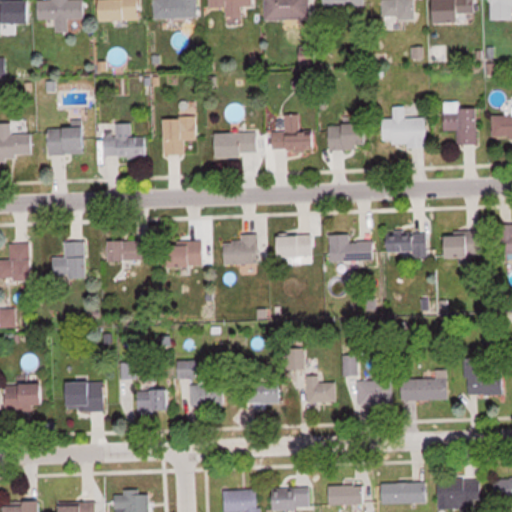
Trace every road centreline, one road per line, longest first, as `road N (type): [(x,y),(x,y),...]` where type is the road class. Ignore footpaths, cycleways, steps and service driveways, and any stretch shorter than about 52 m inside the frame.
road 1 (residential): [(0,200),(511,182)]
road 2 (residential): [(511,434),(0,452)]
